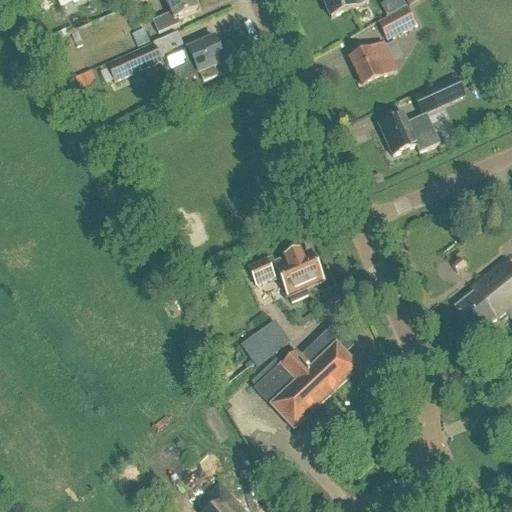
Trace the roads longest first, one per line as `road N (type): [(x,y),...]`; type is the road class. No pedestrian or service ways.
road 1 (tertiary): [(354,225),(253,0)]
road 2 (tertiary): [(424,457),(420,373),(354,225)]
road 3 (unclassified): [(354,225),(511,156)]
